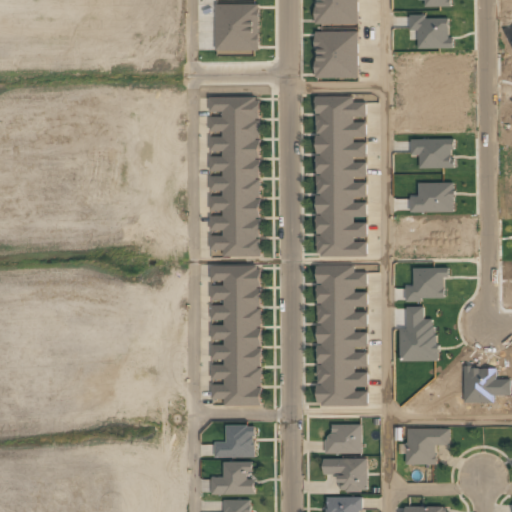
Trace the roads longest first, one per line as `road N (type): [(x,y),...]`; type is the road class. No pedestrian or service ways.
road 1 (residential): [(287,0),(291,511)]
road 2 (residential): [(487,323),(485,0)]
